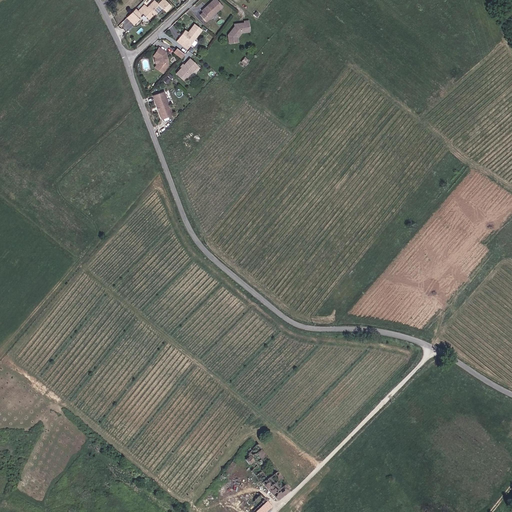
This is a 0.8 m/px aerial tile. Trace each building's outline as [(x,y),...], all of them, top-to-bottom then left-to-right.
[(153,0),(150,0),(145,5),(148,8),(155,1),(153,0)] [(220,8),(212,0),(199,12),(200,14),(197,17),(203,23),(220,8)] [(148,8),(145,5),(138,13),(141,15),(143,13),(150,20),(156,14),(157,15),(163,10),(167,14),(173,9),(165,1),(159,6),(155,1),(148,8)] [(139,20),(132,13),(127,19),(134,26),(139,20)] [(243,30),(246,30),(245,23),(241,23),(241,25),(233,26),(233,27),(232,28),(231,28),(224,37),(225,45),(235,44),(234,39),(238,35),(242,35),(242,32),(243,30)] [(177,39),(188,47),(199,31),(192,25),(185,34),(182,32),(177,39)] [(188,47),(177,39),(174,44),(184,52),(188,47)] [(162,56),(161,54),(154,49),(149,58),(152,60),(153,64),(150,69),(158,75),(164,66),(163,64),(162,64),(161,56),(162,56)] [(181,56),(173,50),(170,53),(178,59),(181,56)] [(194,67),(186,60),(172,75),(180,83),(194,67)] [(168,114),(160,92),(149,97),(158,118),(168,114)] [(256,444),(246,453),(248,455),(243,458),(249,465),(263,453),(256,444)] [(231,460),(224,470),(229,474),(237,464),(231,460)] [(275,471),(260,483),(276,502),(288,490),(275,471)] [(264,511),(269,508),(264,502),(253,511),(264,511)]
